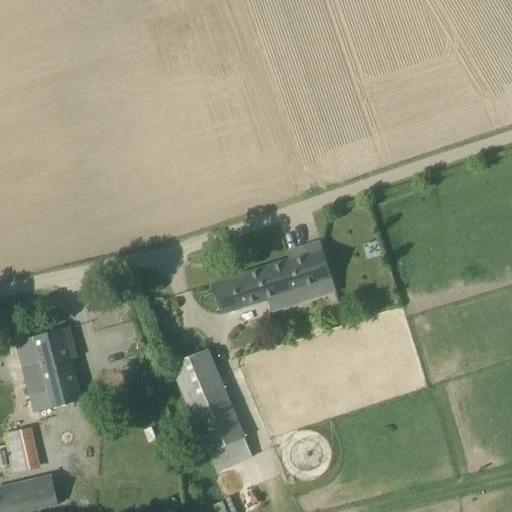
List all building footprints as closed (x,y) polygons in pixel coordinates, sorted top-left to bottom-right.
[(303,303),(336,292),(321,243),(287,253),(290,260),(212,285),(221,315),(268,301),(299,291),(303,303)] [(52,407),(81,399),(65,345),(72,343),(69,329),(17,344),(35,408),(51,404),(52,407)] [(209,454),(245,439),(207,350),(171,366),(209,455),(209,454)] [(13,474),(38,469),(30,430),(5,435),(13,474)] [(0,511),(42,511),(56,509),(49,479),(0,490),(0,511)] [(231,503),(233,511),(245,511),(255,510),(252,497),(231,503)]
